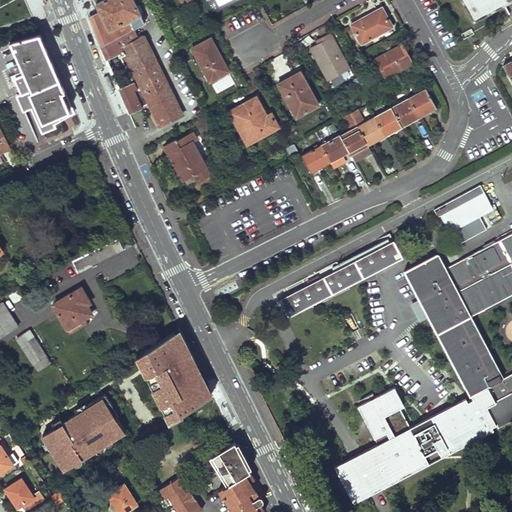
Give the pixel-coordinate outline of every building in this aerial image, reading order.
[(140,14),(132,0),(104,0),(95,5),(98,11),(93,14),(88,17),(101,44),(102,46),(133,29),(129,20),(140,14)] [(507,0),(459,0),(474,26),(511,6),(507,0)] [(393,26),(382,7),(351,24),(362,44),(393,26)] [(120,46),(138,37),(133,29),(102,46),(107,57),(116,53),(122,50),(120,46)] [(327,80),(349,68),(330,33),(316,40),(317,43),(309,47),(327,80)] [(64,89),(39,34),(10,42),(25,74),(15,78),(26,107),(32,105),(43,132),(55,128),(54,125),(74,113),(64,89)] [(157,126),(182,114),(143,35),(138,37),(120,46),(122,50),(116,53),(122,65),(130,83),(120,88),(130,110),(146,103),(157,126)] [(210,80),(227,71),(219,57),(221,56),(210,37),(192,47),(194,50),(184,56),(190,66),(199,61),(210,80)] [(385,76),(411,62),(402,44),(376,59),(385,76)] [(511,60),(503,65),(511,81),(511,60)] [(317,105),(300,72),(278,83),(296,117),(317,105)] [(109,75),(104,76),(110,93),(115,92),(109,75)] [(419,118),(436,108),(425,89),(408,98),(419,118)] [(471,96),(475,104),(484,100),(480,92),(471,96)] [(266,115),(255,96),(228,111),(246,144),(278,127),(270,113),(266,115)] [(402,127),(419,118),(408,98),(392,107),(402,127)] [(385,136),(402,127),(392,107),(374,117),(385,136)] [(368,146),(385,136),(374,117),(365,122),(358,108),(349,113),(368,146)] [(351,155),(368,146),(349,113),(342,117),(350,130),(340,136),(349,152),(351,155)] [(0,147),(8,143),(0,127),(0,147)] [(185,187),(209,174),(192,141),(196,139),(192,132),(176,140),(175,139),(162,146),(185,187)] [(329,162),(349,152),(340,136),(339,134),(320,145),(329,162)] [(309,173),(329,162),(320,145),(300,155),(309,173)] [(484,193),(440,216),(449,232),(492,209),(484,193)] [(469,395),(410,426),(392,391),(359,409),(378,446),(335,468),(353,502),(511,419),(511,233),(445,268),(437,253),(404,270),(420,301),(427,314),(469,395)] [(112,241),(73,261),(79,271),(117,252),(112,241)] [(315,282),(281,300),(289,316),(402,257),(394,241),(315,282)] [(82,287),(53,304),(66,329),(84,318),(92,313),(86,304),(90,302),(82,287)] [(18,289),(8,295),(14,304),(17,303),(20,301),(25,298),(18,289)] [(420,301),(413,304),(420,318),(427,314),(420,301)] [(4,302),(0,304),(0,337),(18,325),(4,302)] [(84,318),(66,329),(70,334),(88,323),(84,318)] [(186,343),(179,328),(137,355),(171,422),(184,414),(184,413),(187,411),(196,405),(212,395),(186,343)] [(30,331),(17,339),(28,355),(37,371),(50,362),(30,331)] [(120,389),(103,400),(120,428),(128,423),(133,431),(143,425),(139,416),(148,410),(141,399),(141,397),(142,395),(141,391),(139,388),(137,386),(134,386),(130,387),(127,389),(125,392),(124,395),(120,389)] [(24,441),(19,432),(15,434),(20,443),(24,441)] [(109,433),(97,441),(108,458),(120,451),(119,449),(125,446),(118,432),(111,436),(109,433)] [(236,441),(213,455),(230,483),(250,471),(246,462),(236,441)] [(1,445),(0,445),(0,472),(13,464),(1,445)] [(250,471),(230,483),(219,490),(223,498),(225,496),(234,511),(262,511),(265,511),(261,503),(266,501),(262,493),(258,496),(256,493),(254,490),(256,489),(251,481),(255,478),(250,471)] [(193,493),(182,476),(160,489),(174,511),(199,511),(203,510),(193,493)] [(21,478),(5,489),(12,499),(17,507),(33,496),(21,478)] [(124,485),(108,494),(118,511),(124,511),(136,504),(124,485)]
